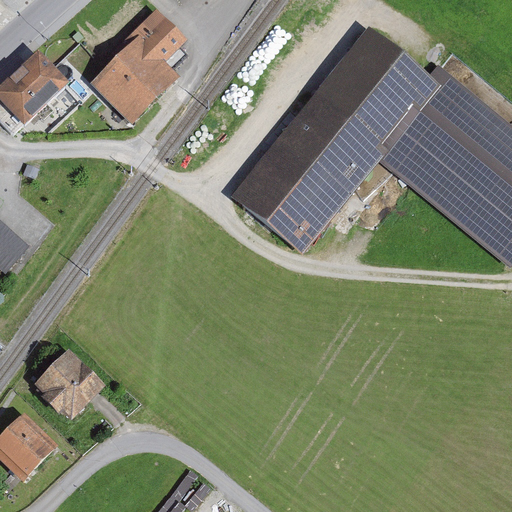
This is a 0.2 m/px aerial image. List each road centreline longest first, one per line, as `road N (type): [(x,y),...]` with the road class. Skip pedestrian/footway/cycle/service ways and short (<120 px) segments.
road 1 (track): [(0,147),(33,155),(126,152),(292,265),(511,284)]
road 2 (unclassified): [(39,511),(109,452),(136,442),(186,453),(259,511)]
